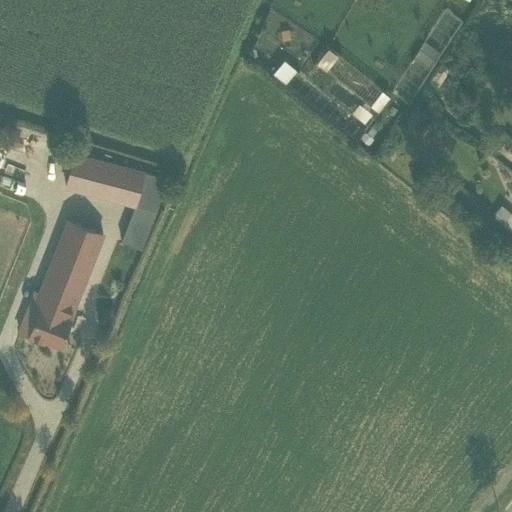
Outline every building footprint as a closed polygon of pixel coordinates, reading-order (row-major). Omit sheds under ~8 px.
[(424,40),(413,56),(431,67),(441,51),(424,40)] [(440,87),(452,68),(442,62),(430,80),(440,87)] [(135,203),(156,209),(165,176),(144,171),(74,152),(66,185),(135,203)] [(511,213),(501,204),(492,214),(511,229),(511,213)] [(46,291),(29,335),(44,340),(45,337),(61,343),(70,318),(69,317),(102,231),(69,219),(42,290),(46,291)]
